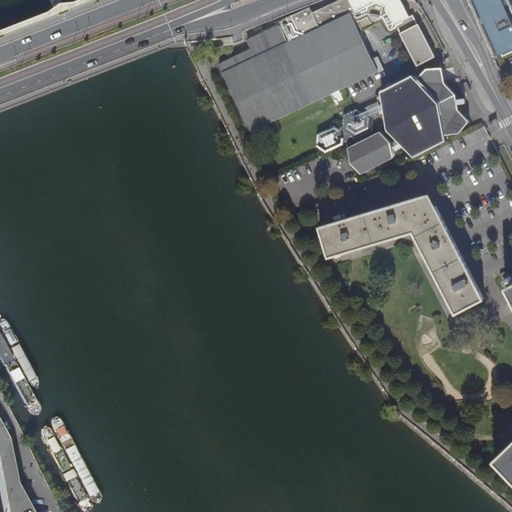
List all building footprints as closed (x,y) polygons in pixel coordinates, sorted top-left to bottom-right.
[(367,27),(383,19),(386,26),(387,28),(389,29),(390,30),(391,30),(393,31),(399,28),(418,64),(436,55),(419,22),(418,23),(407,1),(404,3),(402,0),(338,0),(313,11),(311,6),(279,20),(280,23),(284,32),(281,33),(277,24),(250,37),(251,39),(249,40),(252,47),(247,49),(220,62),(223,69),(252,129),(379,69),(363,35),(364,31),(364,30),(364,29),(365,28),(367,27)] [(511,0),(503,0),(486,8),(502,43),(508,40),(511,48),(511,0)] [(502,43),(506,52),(511,48),(508,40),(502,43)] [(397,82),(386,94),(390,124),(456,92),(446,81),(443,66),(426,67),(414,78),(397,82)] [(451,82),(459,98),(466,94),(458,79),(451,82)] [(349,147),(352,162),(352,163),(362,175),(395,157),(394,152),(407,143),(413,149),(445,133),(444,132),(470,120),(460,108),(459,108),(457,93),(456,92),(390,124),(390,127),(399,136),(393,141),(382,130),(349,147)] [(337,127),(320,136),(319,146),(327,151),(349,140),(349,136),(352,134),(356,139),(364,136),(364,135),(373,131),(374,118),(368,118),(357,109),(346,114),(344,126),(339,129),(337,127)] [(432,194),(322,227),(331,256),(410,233),(411,232),(412,232),(413,233),(414,233),(415,233),(416,234),(417,235),(418,236),(458,312),(486,298),(432,194)] [(511,275),(507,278),(508,281),(505,282),(511,295),(511,444),(499,457),(511,470),(511,275)]
